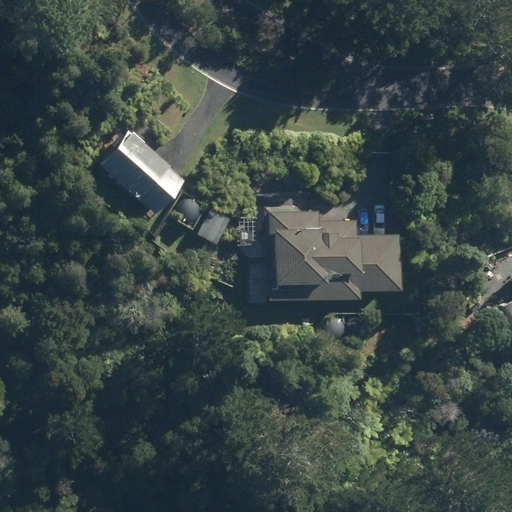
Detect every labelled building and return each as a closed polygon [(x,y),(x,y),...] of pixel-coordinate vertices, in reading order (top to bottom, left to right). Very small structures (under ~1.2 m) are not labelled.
[(88,162),(143,213),(175,179),(120,127),(88,162)] [(203,208),(181,191),(162,216),(184,233),(203,208)] [(224,219),(205,208),(190,235),(209,246),(224,219)] [(309,220),(309,211),(261,211),(261,219),(260,219),(261,235),(260,297),(348,298),(348,288),(389,288),(389,234),(348,234),(349,220),(309,220)] [(247,214),(231,214),(230,248),(246,248),(247,214)] [(511,294),(492,304),(507,338),(511,335),(511,294)] [(377,337),(375,322),(363,323),(365,338),(377,337)]
